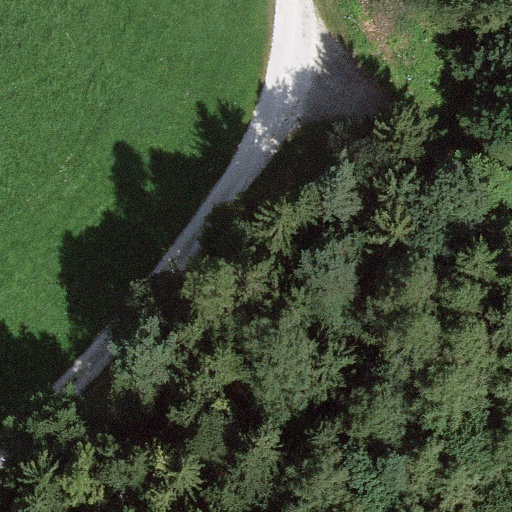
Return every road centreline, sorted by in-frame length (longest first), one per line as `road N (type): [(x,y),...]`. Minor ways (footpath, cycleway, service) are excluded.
road 1 (track): [(0,445),(162,288),(234,178),(277,70),(286,0)]
road 2 (track): [(511,240),(283,22)]
